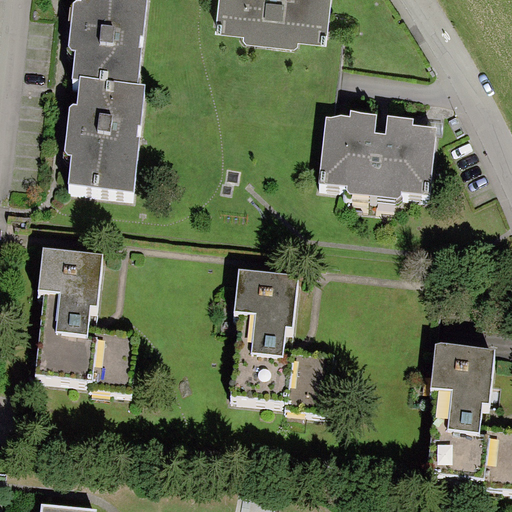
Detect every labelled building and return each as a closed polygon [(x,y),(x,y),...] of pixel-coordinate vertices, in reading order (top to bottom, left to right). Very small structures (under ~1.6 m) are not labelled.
[(138,56),(135,55),(136,46),(140,46),(144,0),(79,0),(78,12),(69,11),(64,60),(71,61),(68,88),(76,89),(134,94),(138,56)] [(219,0),(217,28),(245,31),(244,36),(298,41),(298,35),(327,38),(330,0),(219,0)] [(134,94),(76,89),(73,117),(66,117),(61,166),(67,167),(64,196),(131,203),(137,147),(133,146),(134,136),(138,136),(142,95),(134,94)] [(349,126),(339,125),(331,128),(325,127),(319,191),(345,194),(344,205),(401,211),(402,201),(428,203),(435,137),(413,135),(414,127),(388,124),(386,144),(374,143),(376,123),(349,121),(349,126)] [(104,265),(43,258),(39,301),(44,301),(36,383),(92,389),(91,395),(131,399),(137,343),(88,338),(91,312),(99,313),(104,265)] [(295,286),(235,280),(231,322),(236,322),(228,404),(284,409),(283,415),(325,419),(331,361),(279,356),(280,348),(281,338),(291,339),(295,286)] [(493,361),(432,354),(427,397),(433,397),(424,479),(480,486),(479,492),(511,495),(511,433),(478,430),(479,414),(486,414),(493,361)]
